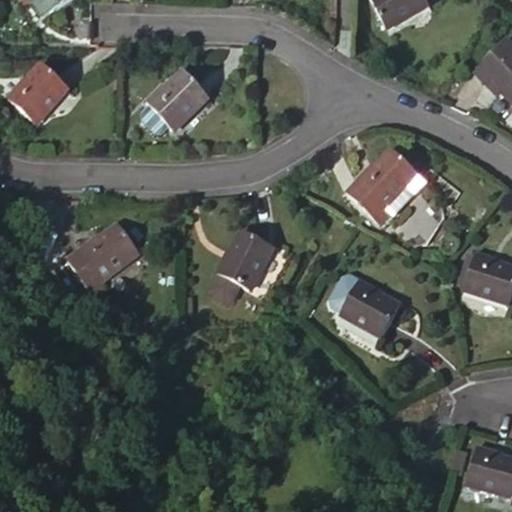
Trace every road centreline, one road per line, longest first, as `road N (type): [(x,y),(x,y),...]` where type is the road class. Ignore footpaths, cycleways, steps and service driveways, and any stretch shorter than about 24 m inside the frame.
road 1 (residential): [(344,79),(295,150),(257,168),(217,175),(0,171)]
road 2 (residential): [(344,79),(252,31),(99,25)]
road 3 (residential): [(511,167),(344,79)]
